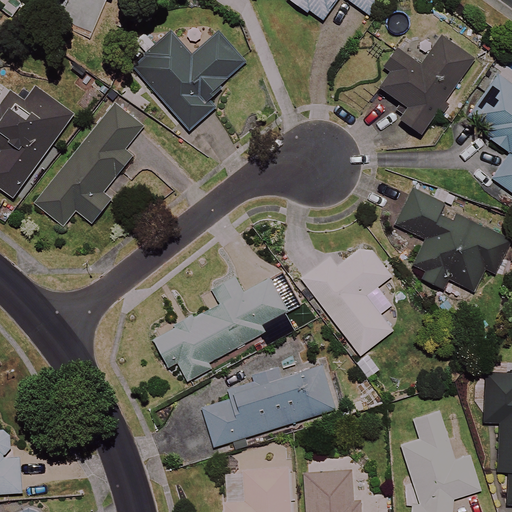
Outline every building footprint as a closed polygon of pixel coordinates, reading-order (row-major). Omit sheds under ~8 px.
[(268,36),(244,0),(242,0),(212,21),(220,33),(249,49),(268,36)] [(381,0),(290,0),(323,22),(337,0),(348,0),(371,15),(381,0)] [(240,63),(216,36),(195,54),(174,30),(133,66),(189,130),(218,105),(212,98),(224,87),(219,81),(240,63)] [(474,58),(442,36),(422,65),(402,51),(378,87),(408,107),(400,119),(423,134),(474,58)] [(511,85),(500,76),(467,120),(511,153),(493,178),(511,192),(511,85)] [(36,113),(0,87),(0,150),(1,151),(0,153),(0,188),(13,198),(73,114),(48,97),(36,113)] [(142,126),(116,106),(36,205),(64,227),(77,212),(92,224),(111,201),(102,193),(132,156),(123,149),(142,126)] [(444,205),(413,190),(397,226),(426,239),(414,265),(425,271),(422,278),(444,288),(448,279),(474,291),(484,269),(494,273),(509,240),(459,217),(448,219),(439,215),(444,205)] [(391,277),(366,245),(337,268),(329,258),(301,280),(361,356),(393,331),(366,297),(391,277)] [(242,294),(235,279),(213,290),(220,305),(154,337),(169,367),(179,363),(188,382),(214,370),(210,360),(264,334),(262,330),(289,317),(271,280),(242,294)] [(337,408),(323,362),(280,376),(277,368),(256,375),(258,382),(229,391),(232,399),(203,409),(215,447),(337,408)] [(511,375),(488,374),(484,422),(500,424),(496,472),(509,473),(507,504),(511,504),(511,375)] [(456,460),(442,411),(415,419),(420,439),(403,444),(419,504),(412,504),(411,511),(453,511),(455,498),(481,491),(471,456),(456,460)] [(0,432),(0,493),(20,493),(16,432),(0,432)] [(291,511),(290,469),(243,471),(244,500),(225,501),(225,511),(291,511)] [(355,511),(353,472),(305,475),(306,511),(355,511)]
